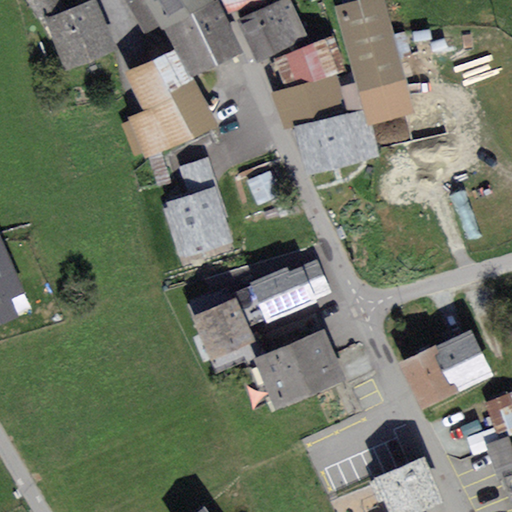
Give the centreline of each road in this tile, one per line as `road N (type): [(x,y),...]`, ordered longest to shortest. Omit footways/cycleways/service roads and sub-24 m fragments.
road 1 (residential): [(361,306),(208,0)]
road 2 (residential): [(469,511),(361,306)]
road 3 (residential): [(511,264),(361,306)]
